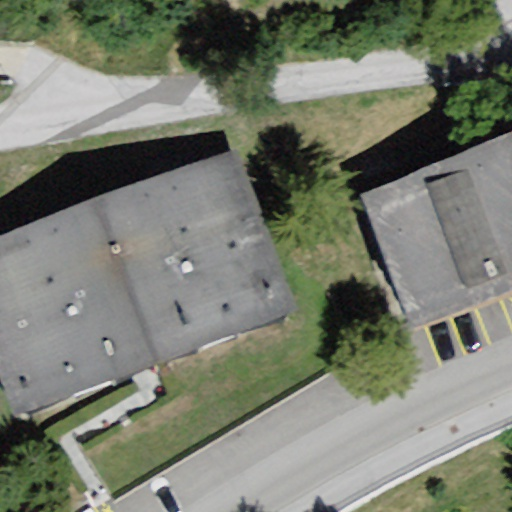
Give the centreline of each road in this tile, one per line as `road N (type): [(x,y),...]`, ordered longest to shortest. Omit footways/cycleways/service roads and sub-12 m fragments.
road 1 (residential): [(511,68),(0,141)]
road 2 (residential): [(250,511),(446,393),(511,369)]
